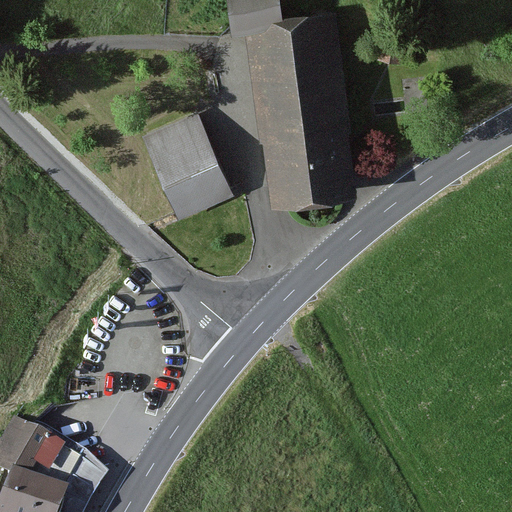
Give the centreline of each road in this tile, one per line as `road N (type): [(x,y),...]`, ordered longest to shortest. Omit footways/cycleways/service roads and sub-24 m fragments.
road 1 (primary): [(243,338),(333,251),(444,166),(511,126)]
road 2 (residential): [(0,117),(243,338)]
road 3 (primary): [(124,511),(243,338)]
